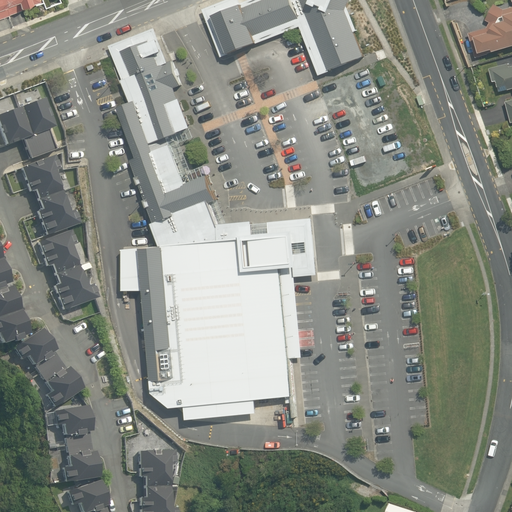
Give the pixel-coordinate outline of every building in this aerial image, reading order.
[(38,0),(0,0),(0,18),(39,3),(38,0)] [(214,16),(244,5),(243,3),(241,0),(228,0),(204,10),(222,57),(229,55),(214,16)] [(256,36),(259,44),(301,27),(320,76),(331,72),(330,70),(330,71),(302,0),(251,0),(243,3),(244,5),(245,8),(266,0),(293,0),(301,19),(256,36)] [(266,0),(245,8),(256,36),(301,19),(293,0),(266,0)] [(302,0),(330,71),(330,70),(365,57),(364,54),(355,32),(358,31),(349,7),(352,0),(302,0)] [(475,60),(511,49),(511,0),(510,0),(511,2),(483,10),(488,27),(467,33),(475,60)] [(256,36),(245,8),(244,5),(214,16),(229,55),(259,44),(256,36)] [(130,159),(152,222),(210,200),(216,199),(207,174),(184,182),(167,137),(190,127),(174,90),(182,86),(162,36),(112,57),(129,102),(117,107),(136,157),(130,159)] [(511,100),(508,102),(511,115),(511,66),(493,72),(499,93),(511,89),(511,100)] [(47,100),(0,116),(0,135),(4,149),(23,142),(29,160),(54,152),(47,131),(56,128),(47,100)] [(39,200),(64,192),(52,156),(18,167),(26,192),(35,189),(39,200)] [(64,192),(39,200),(42,210),(36,212),(44,238),(82,226),(77,211),(70,213),(64,192)] [(162,245),(123,245),(124,293),(144,292),(150,389),(168,406),(182,406),(183,415),(296,406),(291,355),(299,355),(291,274),(318,271),(311,221),(222,230),(210,200),(152,222),(162,245)] [(55,274),(80,267),(74,247),(77,246),(73,232),(36,243),(45,270),(53,267),(55,274)] [(80,267),(55,274),(58,284),(52,286),(61,313),(99,301),(95,288),(87,290),(80,267)] [(0,331),(0,332),(5,330),(8,340),(23,335),(6,288),(0,289),(0,331)] [(43,330),(12,347),(10,348),(19,364),(31,358),(50,393),(45,395),(53,409),(83,392),(71,370),(66,372),(43,330)] [(90,406),(50,412),(53,429),(60,428),(61,439),(94,434),(90,406)] [(137,477),(144,478),(143,497),(140,497),(139,511),(176,511),(179,451),(138,450),(137,477)] [(97,453),(70,456),(71,468),(60,470),(62,482),(99,478),(97,453)] [(69,511),(76,509),(77,511),(107,511),(105,507),(110,504),(99,482),(64,494),(69,511)]
